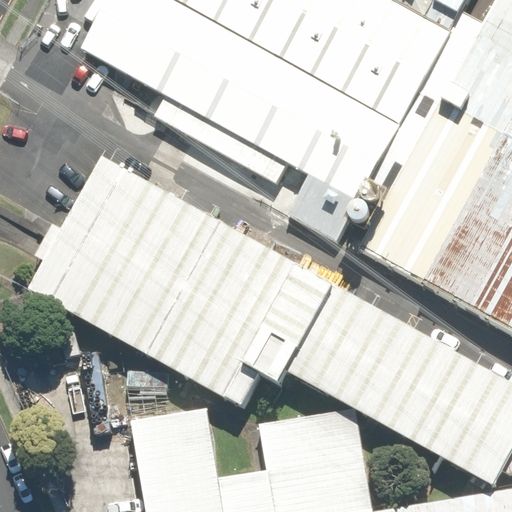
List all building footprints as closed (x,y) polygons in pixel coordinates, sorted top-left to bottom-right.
[(361,202),(401,130),(161,0),(111,0),(83,50),(361,202)] [(161,0),(401,130),(453,36),(387,0),(161,0)] [(511,0),(490,0),(356,245),(511,329),(511,0)] [(387,0),(453,36),(472,0),(387,0)] [(511,462),(511,384),(102,162),(31,292),(243,407),(268,361),(498,487),(511,462)] [(139,425),(152,511),(511,511),(511,492),(385,511),(370,511),(355,413),(263,427),(271,478),(221,486),(210,414),(139,425)]
